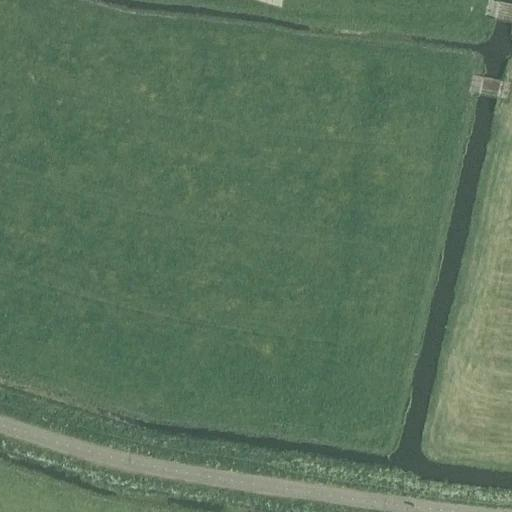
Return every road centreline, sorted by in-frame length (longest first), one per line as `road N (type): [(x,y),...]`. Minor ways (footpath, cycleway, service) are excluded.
road 1 (unclassified): [(440,511),(160,471),(0,425)]
road 2 (track): [(278,0),(511,12)]
